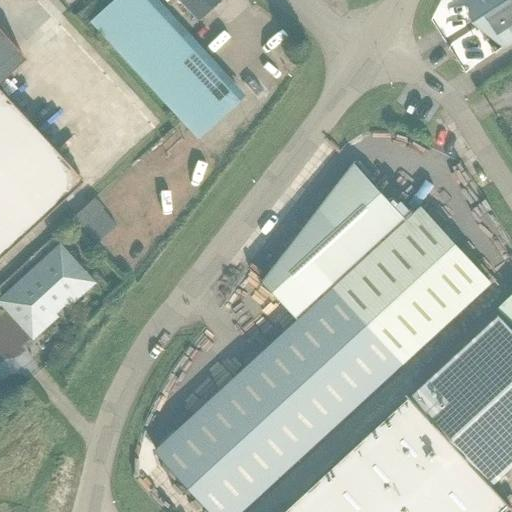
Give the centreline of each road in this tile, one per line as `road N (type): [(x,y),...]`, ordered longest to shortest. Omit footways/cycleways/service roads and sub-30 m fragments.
road 1 (unclassified): [(99,511),(112,426),(151,350),(380,56)]
road 2 (unclassified): [(511,195),(457,112),(380,56)]
